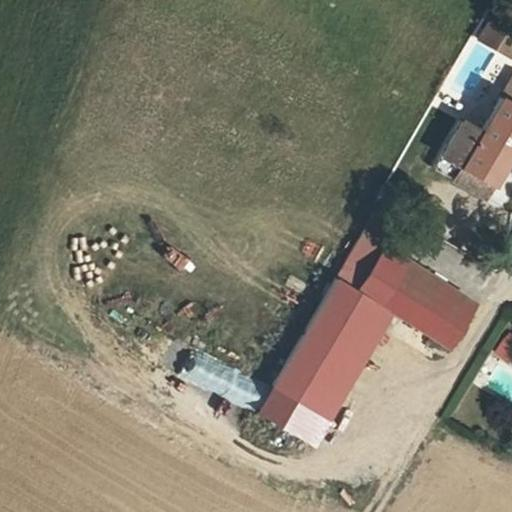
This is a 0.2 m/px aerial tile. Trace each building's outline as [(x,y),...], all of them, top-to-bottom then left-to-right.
[(511,32),(488,19),(475,39),(506,57),(511,46),(511,32)] [(461,117),(435,159),(455,170),(448,181),(482,201),(511,149),(511,75),(510,75),(503,86),(479,127),(461,117)] [(455,170),(435,159),(429,170),(448,181),(455,170)] [(380,193),(375,217),(403,223),(408,198),(380,193)] [(399,277),(372,261),(350,297),(372,311),(377,313),(399,277)] [(461,314),(399,277),(377,313),(441,352),(461,314)] [(350,297),(330,285),(265,392),(308,418),(372,311),(350,297)] [(140,324),(129,349),(249,404),(260,379),(140,324)] [(511,333),(497,356),(511,364),(511,333)]
